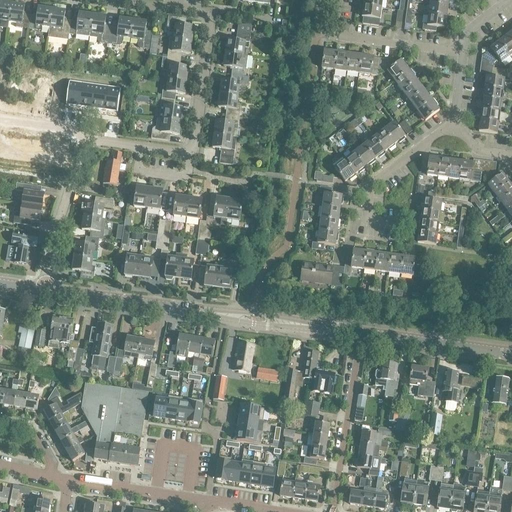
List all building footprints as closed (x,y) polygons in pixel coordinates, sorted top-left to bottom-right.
[(364,0),(363,6),(382,8),(382,0),(364,0)] [(9,22),(11,4),(0,2),(0,28),(8,30),(9,22)] [(16,27),(29,29),(30,17),(23,16),(24,6),(11,4),(9,22),(16,23),(16,27)] [(430,4),(428,15),(447,17),(448,7),(430,4)] [(380,20),(382,8),(363,6),(362,17),(380,20)] [(37,18),(30,17),(29,29),(41,31),(42,27),(49,28),(52,9),(39,8),(37,18)] [(68,41),(69,34),(71,23),(63,22),(65,11),(52,9),(49,28),(48,38),(68,41)] [(82,32),(90,33),(92,15),(79,13),(78,24),(71,23),(69,34),(82,36),(82,32)] [(99,44),(109,45),(112,29),(104,28),(106,17),(92,15),(90,33),(89,37),(97,38),(97,41),(99,44)] [(445,29),(447,17),(428,15),(427,25),(423,24),(422,30),(436,32),(437,28),(445,29)] [(185,19),(168,17),(167,28),(169,30),(175,31),(174,38),(193,41),(194,27),(184,26),(185,19)] [(123,38),(130,39),(133,21),(120,19),(118,29),(112,29),(109,45),(120,46),(122,45),(123,38)] [(146,22),(133,21),(130,39),(138,40),(137,46),(140,49),(150,51),(150,49),(151,46),(152,34),(145,33),(146,22)] [(227,40),(226,53),(248,56),(252,26),(240,24),(238,42),(227,40)] [(511,40),(508,35),(500,41),(511,56),(511,55),(511,40)] [(193,41),(174,38),(170,38),(167,58),(179,60),(180,53),(191,55),(193,41)] [(482,56),(481,62),(493,63),(499,59),(502,63),(511,56),(500,41),(491,48),(491,49),(482,56)] [(322,68),(335,70),(337,52),(332,52),(333,50),(325,49),(325,51),(324,51),(322,68)] [(337,51),(337,52),(335,70),(346,72),(349,54),(345,53),(345,52),(337,51)] [(349,52),(349,54),(346,72),(359,74),(362,56),(357,55),(357,53),(349,52)] [(245,76),(248,56),(226,53),(224,67),(234,68),(234,75),(245,76)] [(378,76),(379,70),(381,59),(374,58),(374,57),(369,57),(370,55),(362,54),(362,56),(359,74),(378,76)] [(179,60),(167,58),(163,58),(162,67),(164,71),(169,72),(168,79),(187,82),(189,68),(178,67),(179,60)] [(387,72),(395,82),(409,71),(406,67),(408,66),(403,60),(402,61),(396,65),(393,60),(387,60),(385,71),(387,72)] [(410,69),(409,71),(395,82),(402,91),(417,81),(414,77),(415,76),(410,69)] [(249,77),(245,76),(234,75),(233,82),(222,81),(220,94),(239,97),(240,89),(245,90),(248,88),(249,77)] [(486,77),(485,89),(503,91),(505,80),(486,77)] [(163,86),(161,99),(174,101),(175,94),(185,95),(187,82),(168,79),(167,87),(163,86)] [(418,80),(417,81),(402,91),(410,101),(424,90),(422,87),(423,86),(418,80)] [(70,84),(67,105),(79,106),(82,85),(70,84)] [(82,85),(79,106),(92,108),(94,87),(82,85)] [(94,87),(92,108),(104,109),(106,89),(106,88),(94,87)] [(106,89),(104,109),(116,110),(118,90),(106,89)] [(426,89),(424,90),(410,101),(417,111),(432,100),(429,97),(430,96),(426,89)] [(501,102),(503,91),(485,89),(483,99),(501,102)] [(229,109),(228,116),(240,117),(241,105),(238,104),(239,97),(220,94),(218,107),(229,109)] [(164,112),(163,119),(182,122),(183,109),(173,107),(174,101),(161,99),(161,103),(160,112),(164,112)] [(433,99),(432,100),(417,111),(425,121),(439,111),(436,107),(438,106),(433,99)] [(483,99),(482,110),(500,113),(501,102),(483,99)] [(482,110),(480,121),(499,123),(500,113),(482,110)] [(216,121),(214,135),(239,138),(240,130),(238,130),(240,117),(228,116),(227,123),(216,121)] [(180,135),(182,122),(163,119),(163,120),(157,119),(156,127),(152,130),(151,139),(168,141),(169,134),(180,135)] [(412,131),(405,121),(400,125),(407,135),(412,131)] [(497,134),(499,123),(480,121),(479,132),(497,134)] [(405,137),(394,123),(384,130),(395,145),(399,142),(400,143),(406,139),(405,137)] [(384,130),(374,138),(385,152),(389,150),(390,151),(396,146),(395,145),(384,130)] [(239,138),(214,135),(213,148),(219,149),(219,152),(221,152),(219,165),(233,166),(237,138),(239,138)] [(0,148),(0,162),(4,163),(5,158),(17,160),(20,139),(8,137),(6,149),(0,148)] [(386,154),(385,152),(374,138),(364,145),(375,160),(379,157),(380,158),(386,154)] [(20,139),(17,160),(29,162),(32,141),(20,139)] [(32,141),(29,162),(41,164),(44,143),(32,141)] [(44,143),(41,164),(53,166),(56,145),(44,143)] [(376,161),(375,160),(364,145),(354,153),(360,160),(365,167),(369,165),(370,166),(376,161)] [(107,160),(103,184),(117,186),(120,162),(122,154),(115,152),(113,161),(107,160)] [(354,153),(345,160),(355,175),(359,172),(360,173),(366,169),(365,167),(360,160),(354,153)] [(427,176),(438,177),(440,158),(429,157),(427,176)] [(438,177),(449,179),(451,160),(440,158),(438,177)] [(345,160),(334,168),(345,183),(349,179),(350,181),(357,176),(355,175),(345,160)] [(461,161),(456,160),(451,160),(449,179),(459,180),(461,161)] [(473,163),(461,161),(459,180),(471,181),(481,183),(482,173),(478,173),(479,161),(474,160),(473,163)] [(316,182),(322,183),(332,184),(333,178),(323,176),(321,173),(315,172),(314,179),(317,180),(316,182)] [(494,194),(509,183),(502,174),(488,186),(494,194)] [(494,194),(501,203),(511,194),(511,186),(509,183),(494,194)] [(24,192),(22,205),(42,208),(44,195),(33,193),(34,186),(17,184),(16,191),(24,192)] [(134,207),(147,209),(149,188),(137,187),(134,207)] [(324,194),(322,206),(340,209),(341,204),(342,204),(343,197),(342,196),(331,195),(332,188),(320,187),(319,193),(324,194)] [(163,190),(149,188),(147,209),(160,210),(163,190)] [(511,194),(501,203),(507,211),(511,207),(511,194)] [(225,226),(226,219),(229,199),(225,199),(225,196),(218,195),(217,198),(216,199),(214,199),(213,208),(215,208),(214,218),(221,219),(220,225),(225,226)] [(173,216),(186,218),(189,198),(176,196),(173,216)] [(114,201),(98,198),(97,205),(86,204),(84,217),(103,220),(104,212),(112,214),(114,201)] [(202,200),(189,198),(186,218),(199,220),(202,200)] [(243,201),(229,199),(226,219),(240,221),(243,201)] [(424,200),(422,211),(440,213),(442,202),(424,200)] [(40,221),(42,208),(22,205),(21,214),(15,213),(14,224),(29,226),(29,220),(40,221)] [(322,206),(321,219),(339,221),(339,217),(341,217),(342,209),(340,209),(322,206)] [(440,213),(422,211),(421,222),(439,224),(443,225),(444,214),(440,213)] [(502,214),(495,219),(498,222),(504,217),(502,214)] [(102,227),(103,220),(84,217),(82,230),(93,232),(92,238),(88,238),(99,240),(104,241),(106,228),(102,227)] [(321,219),(319,231),(337,233),(338,229),(339,229),(340,221),(339,221),(321,219)] [(198,240),(203,241),(206,222),(200,222),(198,240)] [(207,223),(206,222),(203,241),(210,242),(212,228),(206,227),(207,223)] [(421,222),(419,232),(438,235),(439,224),(421,222)] [(339,233),(337,233),(319,231),(318,243),(313,243),(312,249),(324,251),(325,245),(334,246),(335,246),(336,241),(338,242),(339,233)] [(240,232),(238,246),(244,246),(246,233),(240,232)] [(436,246),(438,235),(419,232),(418,243),(436,246)] [(140,242),(140,239),(141,234),(133,233),(132,241),(140,242)] [(18,246),(17,246),(14,263),(27,265),(30,249),(30,248),(31,248),(33,237),(13,234),(11,244),(18,246)] [(156,250),(162,251),(164,236),(158,235),(157,236),(148,235),(147,241),(156,243),(156,250)] [(164,236),(162,251),(168,251),(170,237),(164,236)] [(98,253),(99,240),(88,238),(87,245),(76,244),(74,257),(93,260),(94,252),(98,253)] [(208,257),(210,242),(203,241),(201,256),(208,257)] [(242,261),(244,246),(238,246),(235,260),(242,261)] [(345,264),(344,270),(344,276),(350,277),(351,268),(364,270),(366,252),(362,251),(362,250),(354,249),(354,250),(352,265),(345,264)] [(364,270),(376,271),(378,254),(374,253),(374,251),(366,250),(366,252),(364,270)] [(376,271),(388,273),(390,255),(386,255),(386,253),(379,252),(378,254),(376,271)] [(391,255),(390,255),(388,273),(400,275),(403,257),(398,256),(399,255),(391,254),(391,255)] [(125,276),(137,277),(140,257),(128,255),(125,276)] [(403,255),(403,257),(400,275),(421,278),(423,262),(415,261),(416,259),(411,258),(411,256),(403,255)] [(91,267),(93,260),(74,257),(72,270),(83,272),(82,279),(93,281),(95,268),(91,267)] [(154,259),(140,257),(137,277),(151,279),(154,259)] [(181,259),(168,257),(167,260),(165,277),(178,279),(181,259)] [(194,260),(181,259),(178,279),(191,281),(194,260)] [(342,288),(344,276),(344,270),(305,264),(303,280),(329,284),(329,286),(342,288)] [(204,286),(217,288),(220,268),(207,266),(204,286)] [(233,270),(220,268),(217,288),(230,290),(233,270)] [(59,345),(60,343),(63,318),(54,316),(49,344),(59,345)] [(74,319),(63,318),(60,343),(70,344),(74,319)] [(100,357),(101,352),(100,352),(101,345),(102,345),(103,335),(100,335),(102,324),(98,324),(97,329),(92,329),(89,343),(94,344),(92,356),(94,356),(92,370),(98,371),(99,365),(98,365),(100,357)] [(100,352),(101,352),(100,357),(107,359),(113,326),(102,324),(100,335),(103,335),(102,345),(101,345),(100,352)] [(18,347),(31,350),(35,329),(20,325),(18,333),(21,334),(18,347)] [(46,331),(37,330),(34,347),(44,348),(46,331)] [(176,356),(187,358),(188,353),(191,337),(179,335),(176,353),(170,352),(168,368),(174,369),(176,356)] [(191,337),(188,353),(194,354),(193,359),(194,359),(193,366),(193,371),(194,371),(197,371),(203,339),(191,337)] [(127,338),(125,352),(124,357),(138,359),(138,355),(141,340),(127,338)] [(197,371),(202,372),(204,361),(205,361),(206,356),(213,357),(215,341),(203,339),(197,371)] [(155,343),(141,340),(138,355),(146,357),(145,360),(151,362),(155,343)] [(233,371),(249,373),(254,346),(238,343),(233,371)] [(31,350),(18,347),(17,356),(20,356),(19,363),(28,365),(31,350)] [(68,368),(73,369),(76,356),(77,349),(70,348),(68,361),(69,361),(68,368)] [(303,378),(314,380),(316,371),(316,368),(317,369),(319,368),(320,364),(318,363),(317,363),(319,353),(307,351),(303,378)] [(76,356),(73,369),(72,375),(79,376),(84,354),(77,353),(76,356)] [(116,359),(109,357),(107,370),(108,370),(107,373),(110,373),(109,376),(113,376),(116,359)] [(117,359),(114,372),(120,373),(123,360),(117,359)] [(375,385),(386,387),(390,364),(381,363),(380,370),(378,370),(376,372),(375,377),(376,379),(375,385)] [(394,390),(397,390),(399,376),(397,375),(398,365),(390,364),(386,387),(385,397),(393,398),(394,390)] [(151,365),(146,388),(153,389),(157,366),(151,365)] [(428,369),(412,367),(410,385),(419,386),(418,396),(433,398),(435,386),(426,385),(428,369)] [(257,379),(277,382),(278,372),(258,369),(257,379)] [(284,408),(291,409),(297,371),(289,370),(284,408)] [(335,375),(316,371),(314,380),(312,392),(331,395),(335,375)] [(459,374),(445,371),(442,392),(446,393),(444,402),(458,404),(459,392),(456,392),(459,374)] [(217,377),(214,400),(224,401),(227,378),(217,377)] [(472,379),(471,388),(481,389),(482,381),(472,379)] [(491,404),(506,406),(509,381),(495,379),(492,401),(491,404)] [(85,384),(81,410),(97,438),(94,460),(138,467),(148,394),(85,384)] [(357,407),(365,409),(368,387),(360,385),(357,407)] [(16,393),(5,391),(3,405),(4,405),(4,407),(8,408),(9,406),(14,407),(16,393)] [(14,407),(25,409),(27,395),(16,393),(14,407)] [(34,396),(27,395),(25,409),(37,410),(40,393),(34,393),(34,396)] [(50,422),(62,415),(68,411),(73,408),(82,403),(83,397),(81,394),(67,402),(69,405),(64,408),(58,398),(49,403),(52,408),(44,412),(50,422)] [(180,399),(169,397),(168,402),(165,419),(176,420),(179,403),(180,399)] [(165,419),(168,402),(157,400),(154,417),(165,419)] [(203,403),(192,401),(191,405),(188,422),(199,424),(203,403)] [(306,402),(305,409),(319,411),(320,404),(306,402)] [(188,422),(191,405),(179,403),(176,420),(188,422)] [(242,407),(240,418),(258,420),(262,421),(264,410),(242,407)] [(305,409),(304,415),(318,417),(319,411),(305,409)] [(389,422),(397,423),(398,413),(391,412),(389,422)] [(398,413),(397,423),(396,431),(405,432),(405,428),(406,428),(408,414),(398,413)] [(50,422),(55,432),(68,425),(62,415),(50,422)] [(429,436),(428,443),(438,445),(439,438),(440,438),(443,417),(431,415),(428,436),(429,436)] [(316,422),(314,434),(328,437),(330,424),(326,424),(327,418),(320,417),(319,423),(316,422)] [(239,429),(256,432),(258,420),(240,418),(239,429)] [(85,422),(77,427),(79,431),(87,426),(85,422)] [(55,432),(61,441),(73,434),(68,425),(55,432)] [(90,431),(87,426),(79,431),(82,435),(90,431)] [(256,432),(239,429),(237,440),(254,443),(256,432)] [(382,435),(391,437),(392,431),(379,429),(378,434),(382,435)] [(363,431),(361,443),(388,447),(388,443),(381,442),(382,435),(378,434),(376,434),(376,433),(363,431)] [(76,440),(73,434),(61,441),(62,443),(61,444),(62,447),(64,447),(67,451),(79,444),(83,442),(80,438),(76,440)] [(308,445),(308,446),(326,449),(328,437),(314,434),(312,446),(308,445)] [(387,453),(388,447),(361,443),(359,455),(378,458),(379,452),(387,453)] [(67,451),(67,452),(66,454),(68,457),(70,457),(72,462),(85,455),(79,444),(67,451)] [(324,461),(326,449),(308,446),(306,458),(305,457),(304,464),(316,465),(317,460),(324,461)] [(386,459),(378,458),(359,455),(357,467),(371,469),(372,463),(385,465),(386,459)] [(511,461),(511,456),(496,455),(495,460),(504,461),(506,463),(511,464),(511,461)] [(220,458),(216,480),(227,481),(230,462),(231,460),(220,458)] [(227,481),(239,483),(241,466),(242,464),(230,462),(227,481)] [(250,485),(261,487),(264,470),(265,465),(254,463),(253,468),(250,485)] [(279,463),(277,476),(284,477),(286,464),(279,463)] [(406,478),(408,464),(402,463),(399,477),(406,478)] [(250,485),(253,468),(242,466),(239,483),(250,485)] [(301,466),(300,472),(309,474),(310,467),(301,466)] [(323,469),(310,467),(309,474),(322,476),(323,469)] [(473,473),(472,487),(478,488),(478,482),(483,474),(483,470),(474,468),(474,473),(473,473)] [(261,487),(272,489),(275,471),(264,470),(261,487)] [(467,473),(465,486),(472,487),(473,473),(467,473)] [(378,478),(375,494),(376,494),(373,507),(386,509),(389,492),(381,491),(383,483),(384,479),(378,478)] [(413,505),(414,505),(416,487),(417,482),(404,481),(401,503),(407,504),(408,506),(412,506),(413,505)] [(280,496),(293,498),(295,483),(283,482),(280,496)] [(308,485),(295,483),(293,498),(306,500),(308,485)] [(423,488),(416,487),(414,505),(426,507),(429,484),(424,484),(423,488)] [(437,508),(450,510),(454,486),(441,484),(437,508)] [(454,484),(454,486),(450,510),(451,511),(456,511),(458,511),(462,511),(466,488),(462,487),(461,486),(454,484)] [(308,485),(306,500),(318,502),(320,487),(308,485)] [(0,497),(8,500),(10,490),(3,488),(2,494),(0,493),(0,497)] [(489,497),(487,511),(499,511),(502,495),(503,491),(490,489),(490,494),(489,497)] [(19,491),(13,490),(11,500),(17,502),(19,491)] [(350,504),(361,506),(363,492),(352,491),(350,504)] [(361,506),(373,507),(376,494),(363,492),(361,506)] [(477,492),(474,511),(487,511),(489,497),(490,494),(482,493),(477,492)] [(0,503),(7,505),(8,500),(0,497),(0,503)] [(31,504),(30,510),(42,511),(48,511),(51,501),(37,499),(38,498),(31,497),(30,503),(31,504)] [(86,503),(84,511),(103,511),(105,505),(99,505),(86,503)]
